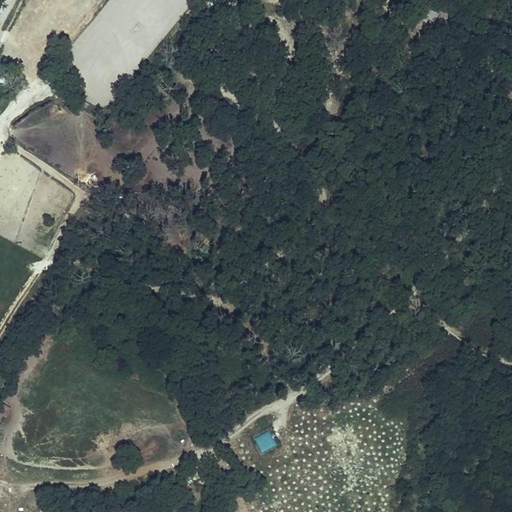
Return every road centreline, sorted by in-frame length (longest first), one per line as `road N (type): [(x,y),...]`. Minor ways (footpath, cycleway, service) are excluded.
road 1 (track): [(67,485),(214,444),(342,360),(511,172)]
road 2 (track): [(0,132),(81,196),(0,342)]
road 3 (track): [(511,86),(462,38),(403,0)]
road 4 (track): [(408,294),(500,361),(511,361)]
